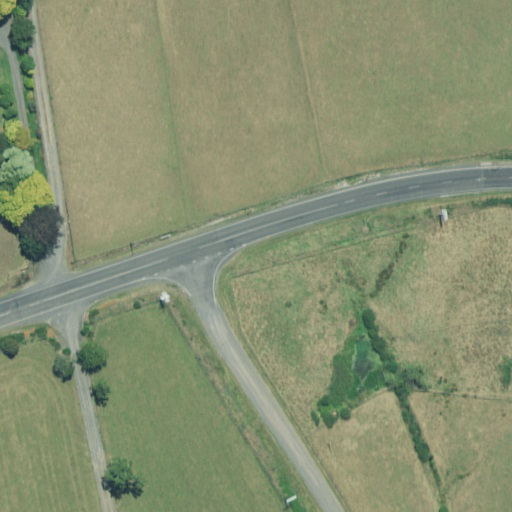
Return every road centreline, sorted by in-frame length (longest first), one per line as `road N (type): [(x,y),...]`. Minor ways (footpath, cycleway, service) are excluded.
road 1 (tertiary): [(186,253),(355,199),(511,182)]
road 2 (residential): [(328,511),(214,319),(186,253)]
road 3 (tertiary): [(0,317),(186,253)]
